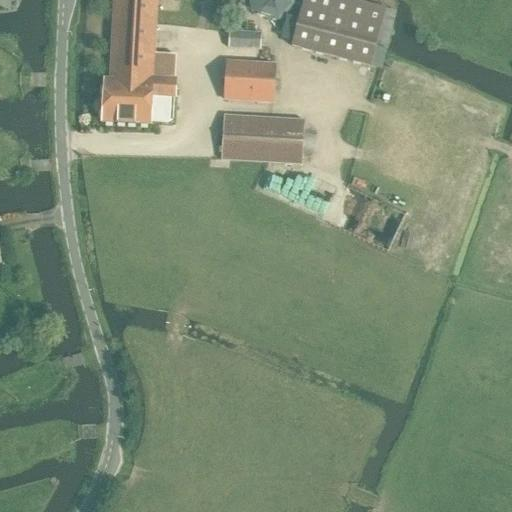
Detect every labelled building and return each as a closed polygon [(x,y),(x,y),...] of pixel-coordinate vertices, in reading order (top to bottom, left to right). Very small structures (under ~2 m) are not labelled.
[(176,80),(174,80),(176,55),(155,54),(157,0),(115,0),(111,80),(105,80),(103,122),(150,125),(152,97),(175,98),(176,80)] [(279,21),(294,3),(293,0),(253,0),(258,15),(279,21)] [(370,68),(385,10),(347,0),(305,0),(293,48),(370,68)] [(261,51),(262,35),(230,33),(229,49),(261,51)] [(273,103),(275,65),(227,63),(225,101),(273,103)] [(302,166),(305,122),(224,117),(222,161),(302,166)]
